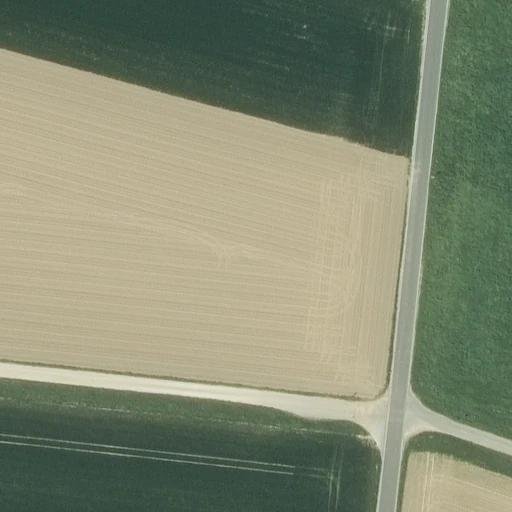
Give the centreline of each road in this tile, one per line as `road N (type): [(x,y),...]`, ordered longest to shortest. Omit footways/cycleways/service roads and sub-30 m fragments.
road 1 (track): [(0,381),(431,426),(511,454)]
road 2 (unclassified): [(439,0),(386,511)]
